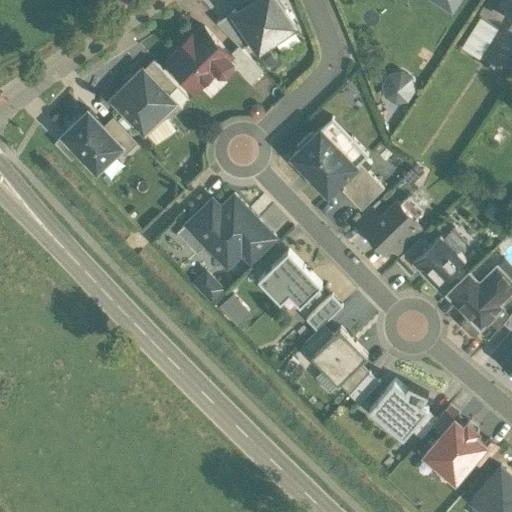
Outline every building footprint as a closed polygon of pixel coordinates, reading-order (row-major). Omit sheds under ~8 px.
[(297,21),(282,0),(244,0),(235,7),(255,36),(261,45),(297,21)] [(255,36),(235,7),(217,19),(239,43),(255,36)] [(481,16),(462,46),(479,57),(498,27),(481,16)] [(205,25),(194,35),(193,34),(191,34),(181,44),(181,46),(182,47),(170,58),(197,86),(216,67),(220,71),(227,71),(232,66),(232,65),(233,59),(229,55),(231,53),(231,52),(205,25)] [(264,69),(239,43),(231,52),(231,53),(229,55),(233,59),(232,65),(232,66),(237,66),(252,81),(264,69)] [(178,84),(153,58),(143,68),(168,93),(169,92),(178,84)] [(143,68),(141,66),(123,77),(128,82),(113,97),(145,130),(183,106),(169,92),(168,93),(143,68)] [(395,100),(407,98),(413,89),(411,78),(402,71),(391,74),(385,83),(387,94),(395,100)] [(99,168),(119,148),(124,143),(105,124),(89,107),(63,132),(80,149),(99,168)] [(113,116),(105,124),(124,143),(119,148),(126,155),(139,142),(113,116)] [(340,145),(321,125),(314,132),(300,146),(292,153),(305,166),(306,167),(315,176),(315,177),(316,177),(329,190),(340,179),(357,162),(340,145)] [(311,129),(297,143),(300,146),(314,132),(311,129)] [(72,158),(80,149),(63,132),(55,141),(72,158)] [(369,151),(352,134),(340,145),(357,162),(360,160),(369,151)] [(357,162),(340,179),(346,185),(343,188),(362,207),(385,185),(360,160),(357,162)] [(235,191),(221,204),(213,195),(189,218),(209,239),(206,242),(228,264),(242,250),(251,259),(258,252),(242,235),(261,218),(235,191)] [(424,208),(409,193),(401,200),(416,216),(424,208)] [(382,213),(366,229),(386,249),(391,245),(390,244),(416,219),(416,220),(418,218),(416,216),(401,200),(399,198),(382,213)] [(373,204),(357,220),(366,229),(382,213),(373,204)] [(261,218),(242,235),(258,252),(277,234),(261,218)] [(416,219),(390,244),(391,245),(400,254),(421,233),(425,229),(416,220),(416,219)] [(430,242),(412,258),(419,265),(438,284),(466,256),(441,230),(430,242)] [(400,254),(396,258),(410,273),(419,265),(412,258),(430,242),(421,233),(400,254)] [(289,247),(259,276),(281,299),(290,291),(301,302),(322,282),(289,247)] [(480,280),(457,302),(468,313),(481,326),(482,325),(491,317),(502,306),(499,303),(511,290),(511,277),(497,263),(495,264),(496,265),(493,267),(489,267),(482,274),(482,278),(480,280)] [(223,286),(207,269),(195,280),(212,297),(223,286)] [(470,270),(447,291),(457,302),(480,280),(471,272),(471,271),(470,270)] [(332,292),(306,317),(317,328),(324,322),(343,303),(332,292)] [(509,314),(502,306),(491,317),(497,324),(499,326),(504,320),(509,314)] [(481,326),(468,313),(463,318),(463,322),(472,331),(476,331),(480,327),(481,326)] [(333,331),(324,322),(317,328),(302,342),(312,352),(333,331)] [(312,352),(339,381),(339,380),(360,359),(368,352),(341,324),(333,331),(312,352)] [(511,331),(495,351),(511,365),(511,331)] [(360,359),(339,380),(349,391),(370,369),(360,359)] [(380,379),(370,369),(349,391),(360,401),(380,379)] [(395,376),(378,396),(377,396),(376,397),(377,398),(370,406),(404,435),(411,426),(428,407),(429,405),(424,401),(428,392),(429,390),(409,381),(408,383),(406,386),(395,376)] [(438,416),(433,421),(443,429),(456,414),(457,415),(460,411),(450,402),(438,416)] [(428,407),(411,426),(422,435),(433,421),(438,416),(428,407)] [(468,417),(465,422),(457,415),(456,414),(443,429),(425,451),(441,464),(446,458),(461,471),(474,456),(487,441),(486,440),(476,431),(480,427),(478,425),(477,426),(470,420),(471,419),(468,417)] [(487,441),(474,456),(484,464),(500,445),(489,436),(486,440),(487,441)] [(511,511),(511,470),(501,462),(473,495),(492,511),(511,511)]
